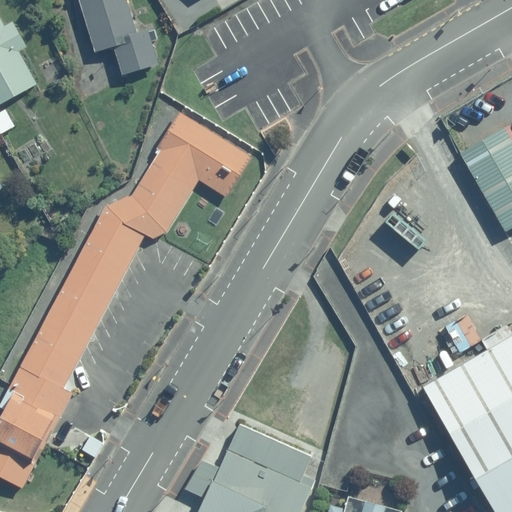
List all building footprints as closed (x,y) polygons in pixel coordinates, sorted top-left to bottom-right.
[(128,0),(81,0),(96,52),(116,46),(124,74),(160,64),(149,30),(139,33),(128,0)] [(0,104),(37,84),(19,51),(27,47),(14,21),(5,25),(0,15),(0,104)] [(16,126),(6,109),(0,112),(0,129),(2,134),(16,126)] [(252,157),(180,112),(157,149),(161,151),(133,196),(107,206),(23,367),(65,389),(145,234),(154,238),(167,232),(199,179),(228,196),(252,157)] [(511,136),(507,128),(462,153),(507,233),(511,230),(511,136)] [(487,511),(511,511),(511,337),(419,391),(487,511)] [(65,389),(23,367),(0,404),(0,407),(7,411),(0,423),(0,474),(24,487),(39,463),(36,460),(57,420),(60,422),(75,393),(65,389)] [(312,455),(240,423),(221,466),(201,457),(187,488),(208,498),(201,511),(303,511),(317,482),(303,476),(312,455)] [(81,450),(95,458),(104,442),(89,434),(81,450)] [(403,511),(404,511),(350,497),(346,508),(331,504),(328,511),(403,511)]
